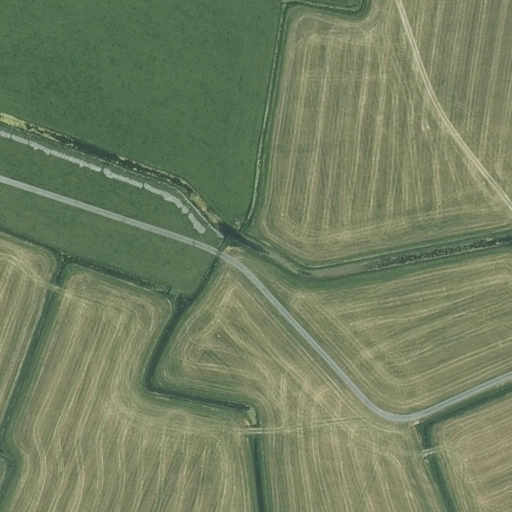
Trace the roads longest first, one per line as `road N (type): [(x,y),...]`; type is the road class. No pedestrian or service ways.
road 1 (unclassified): [(511,374),(413,417),(390,417),(370,406),(227,258),(0,179)]
road 2 (track): [(511,206),(434,100),(398,0)]
